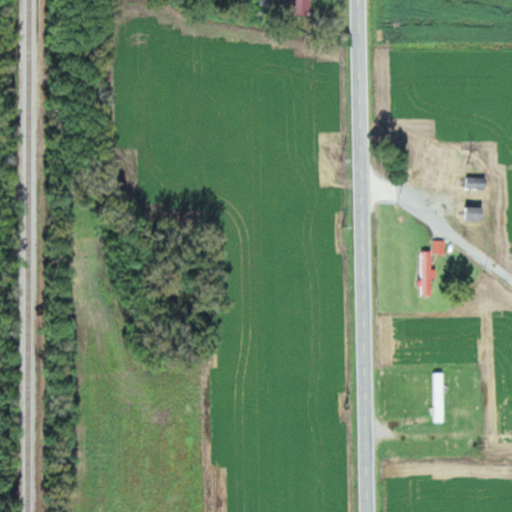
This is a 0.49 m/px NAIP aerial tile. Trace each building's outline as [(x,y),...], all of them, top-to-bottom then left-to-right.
[(287,0),(287,8),(311,9),(311,0),(287,0)] [(467,188),(489,188),(489,177),(467,177),(467,188)] [(466,207),(465,219),(489,220),(489,207),(466,207)] [(434,240),(435,253),(446,253),(446,239),(434,240)] [(423,251),(422,294),(434,294),(434,278),(438,278),(439,267),(434,267),(434,251),(423,251)]
